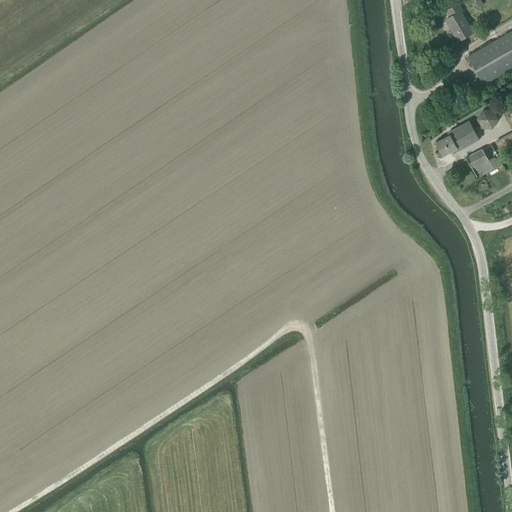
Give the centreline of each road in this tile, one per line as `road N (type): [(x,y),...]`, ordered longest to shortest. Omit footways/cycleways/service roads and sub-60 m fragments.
road 1 (unclassified): [(511,511),(479,253),(410,132),(395,0)]
road 2 (track): [(331,511),(310,344),(300,329),(288,328),(16,511)]
